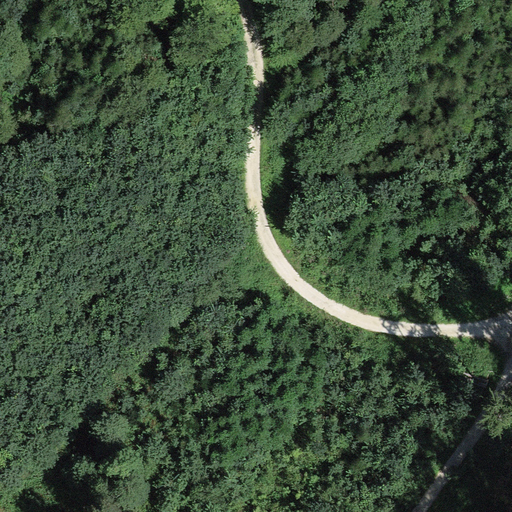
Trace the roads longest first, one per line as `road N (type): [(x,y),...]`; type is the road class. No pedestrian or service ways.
road 1 (track): [(242,0),(254,56),(254,196),(288,275),(310,296),(364,322),(511,326)]
road 2 (track): [(511,363),(430,511)]
